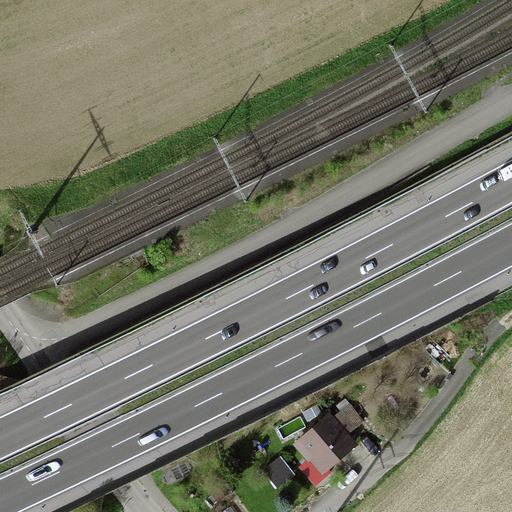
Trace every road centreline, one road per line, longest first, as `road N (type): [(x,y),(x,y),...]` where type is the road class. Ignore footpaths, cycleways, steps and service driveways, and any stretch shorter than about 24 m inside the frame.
road 1 (motorway): [(511,181),(0,438)]
road 2 (motorway): [(0,499),(511,244)]
road 3 (track): [(323,511),(414,435),(511,318)]
road 4 (unclassified): [(0,307),(149,511)]
